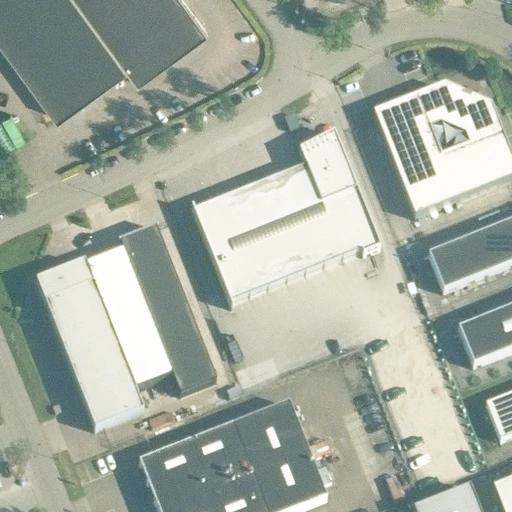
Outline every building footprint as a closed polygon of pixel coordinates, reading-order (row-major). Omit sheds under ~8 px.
[(0,0),(0,42),(56,119),(124,69),(136,85),(206,34),(181,0),(0,0)] [(443,89),(373,117),(414,222),(511,182),(511,163),(491,110),(490,109),(471,101),(469,104),(462,101),(464,97),(445,89),(443,89)] [(299,155),(305,170),(194,215),(192,211),(191,211),(231,312),(232,311),(231,308),(361,256),(362,260),(379,253),(333,137),(299,155)] [(511,225),(428,259),(443,296),(511,268),(511,225)] [(217,386),(156,232),(157,232),(156,231),(117,246),(118,247),(119,247),(179,400),(217,386)] [(84,266),(35,285),(94,435),(142,415),(84,266)] [(511,311),(457,333),(472,371),(511,355),(511,311)] [(511,398),(485,409),(500,445),(511,440),(511,398)] [(156,511),(302,511),(326,503),(288,407),(138,466),(156,511)] [(511,511),(511,485),(492,493),(499,511),(511,511)] [(476,511),(469,492),(419,511),(476,511)]
